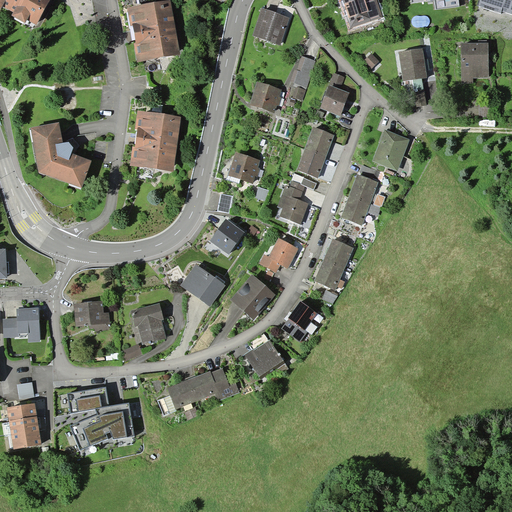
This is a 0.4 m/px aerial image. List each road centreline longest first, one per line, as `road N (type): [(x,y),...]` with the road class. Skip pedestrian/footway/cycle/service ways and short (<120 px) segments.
road 1 (residential): [(370,91),(301,271),(282,303),(246,336),(177,363),(69,371),(51,292)]
road 2 (tertiary): [(244,0),(190,217),(165,242),(141,249),(74,248)]
road 3 (residential): [(112,0),(126,93),(110,207),(72,247)]
road 4 (tertiary): [(72,247),(23,214),(0,152)]
